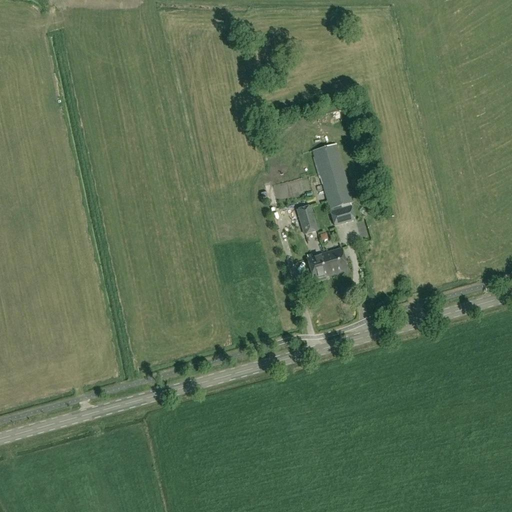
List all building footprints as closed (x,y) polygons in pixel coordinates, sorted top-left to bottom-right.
[(319,116),(348,109),(347,104),(318,111),(319,116)] [(323,194),(327,210),(332,209),(333,212),(342,210),(341,207),(353,203),(336,145),(313,152),(325,194),(323,194)] [(299,192),(309,190),(308,183),(298,185),(299,192)] [(314,220),(310,206),(296,210),(303,235),(318,231),(316,226),(322,225),(320,219),(314,220)] [(330,225),(353,218),(350,208),(327,215),(330,225)] [(324,255),(330,275),(347,270),(341,250),(324,255)] [(313,280),(330,275),(324,255),(307,260),(313,280)]
